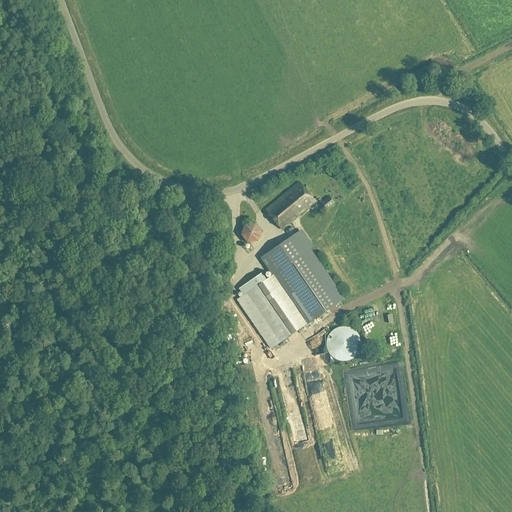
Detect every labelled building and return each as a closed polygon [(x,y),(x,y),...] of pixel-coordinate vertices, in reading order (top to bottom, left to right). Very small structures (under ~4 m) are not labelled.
[(315,201),(299,183),(267,210),(283,229),(315,201)] [(321,202),(327,208),(335,202),(329,195),(321,202)] [(260,258),(272,276),(267,280),(262,273),(239,289),(244,296),(238,300),(272,349),(345,299),(310,249),(313,247),(301,230),(260,258)] [(332,331),(329,336),(327,340),(327,347),(331,356),(338,360),(346,361),(355,357),(361,348),(361,340),(357,333),(351,328),(344,327),(338,328),(332,331)] [(369,375),(367,370),(353,374),(355,380),(369,375)] [(297,388),(287,391),(292,405),(301,402),(297,388)]
